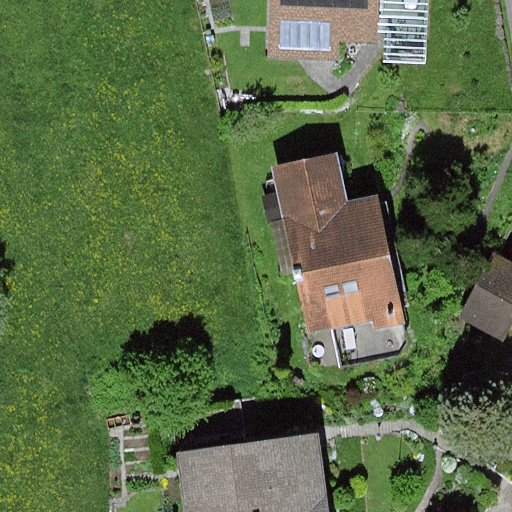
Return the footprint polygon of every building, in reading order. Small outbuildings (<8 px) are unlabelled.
[(377,0),(269,0),(267,56),(338,59),(339,42),(375,44),(376,34),(377,6),(377,0)] [(425,0),(385,0),(385,6),(377,6),(376,34),(387,34),(386,62),(423,63),(425,0)] [(335,156),(274,169),(308,331),(332,326),(340,366),(397,354),(406,339),(376,199),(345,205),(335,156)] [(511,323),(511,263),(494,254),(459,318),(502,341),(511,323)] [(328,511),(320,439),(180,456),(186,511),(328,511)] [(440,493),(467,511),(482,511),(496,494),(458,467),(440,493)]
